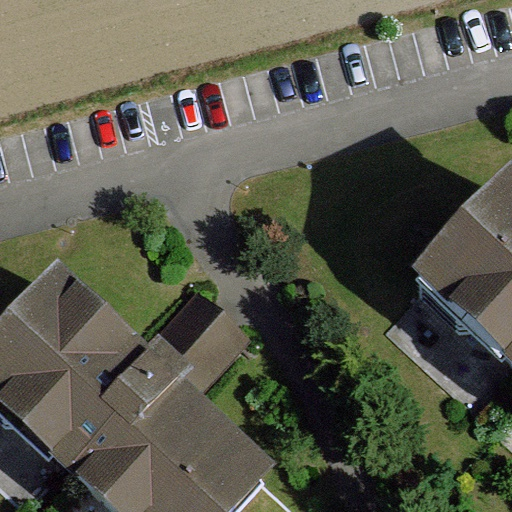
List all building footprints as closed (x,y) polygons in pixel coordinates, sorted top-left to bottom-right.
[(511,209),(510,208),(441,284),(482,323),(470,337),(511,376),(511,209)] [(482,323),(441,284),(420,307),(462,346),(470,337),(482,323)] [(16,425),(111,511),(236,511),(262,484),(188,416),(136,367),(60,297),(0,361),(0,382),(30,411),(16,425)] [(136,367),(188,416),(246,352),(194,305),(136,367)] [(30,411),(0,382),(0,424),(9,433),(16,425),(30,411)]
